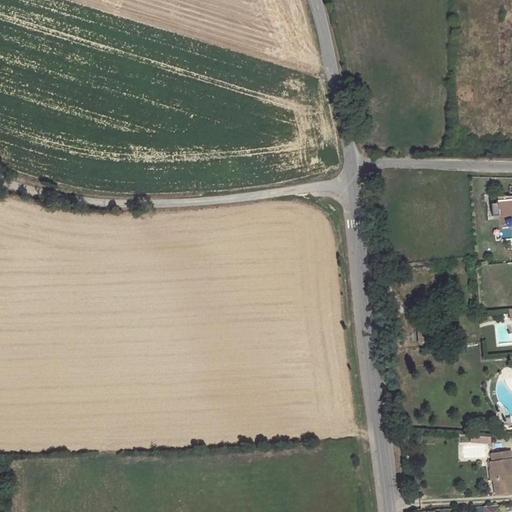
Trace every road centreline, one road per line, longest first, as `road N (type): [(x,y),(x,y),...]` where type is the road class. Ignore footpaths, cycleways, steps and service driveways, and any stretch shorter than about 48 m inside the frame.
road 1 (unclassified): [(354,184),(119,205),(0,185)]
road 2 (tertiary): [(354,184),(390,511)]
road 3 (tertiary): [(315,0),(352,168)]
road 4 (residential): [(352,168),(511,166)]
